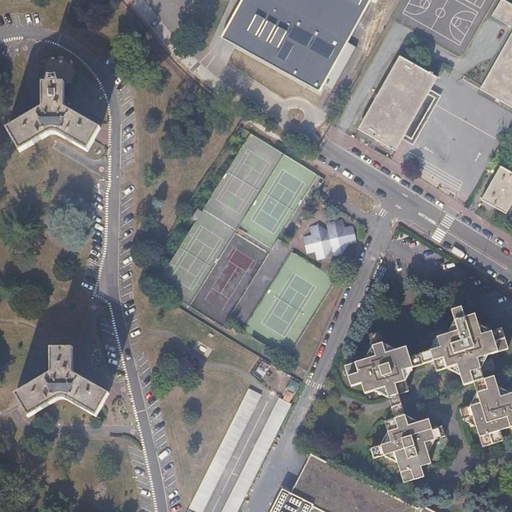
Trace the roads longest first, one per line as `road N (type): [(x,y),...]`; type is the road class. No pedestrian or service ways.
road 1 (residential): [(402,197),(410,217),(511,280)]
road 2 (residential): [(413,403),(452,426),(463,465),(511,461)]
road 3 (residential): [(511,263),(402,197)]
